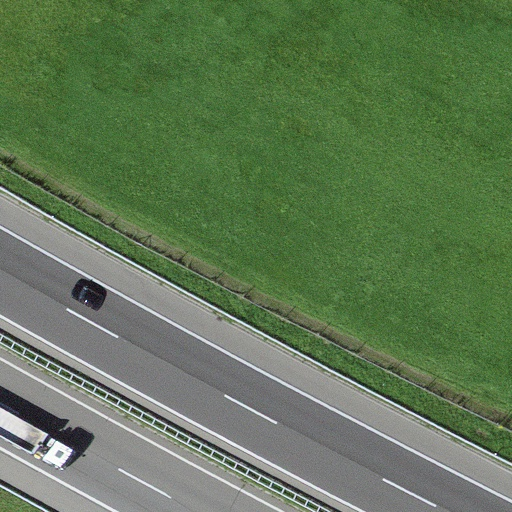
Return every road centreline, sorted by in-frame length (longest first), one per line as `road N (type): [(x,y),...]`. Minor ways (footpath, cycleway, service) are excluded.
road 1 (motorway): [(448,511),(0,270)]
road 2 (motorway): [(0,406),(194,511)]
